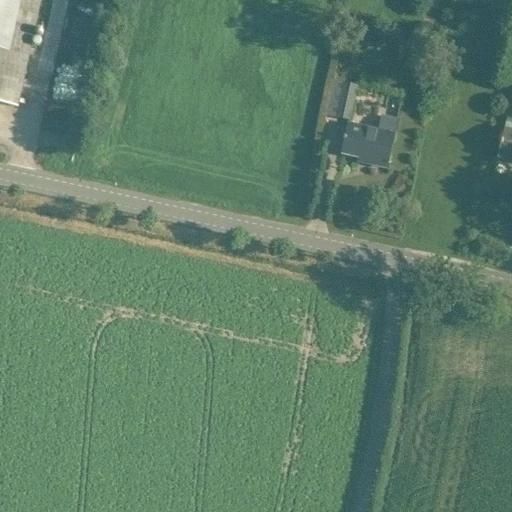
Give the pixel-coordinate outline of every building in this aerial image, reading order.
[(0,0),(0,104),(18,108),(41,0),(0,0)] [(427,0),(426,8),(437,10),(439,0),(427,0)] [(397,62),(410,64),(414,45),(401,42),(397,62)] [(357,88),(331,82),(324,116),(350,122),(357,88)] [(511,103),(505,131),(504,130),(497,160),(511,163),(511,103)] [(372,166),(386,169),(397,121),(382,118),(379,133),(348,126),(346,139),(345,139),(344,143),(345,143),(342,156),(372,162),(372,166)]
